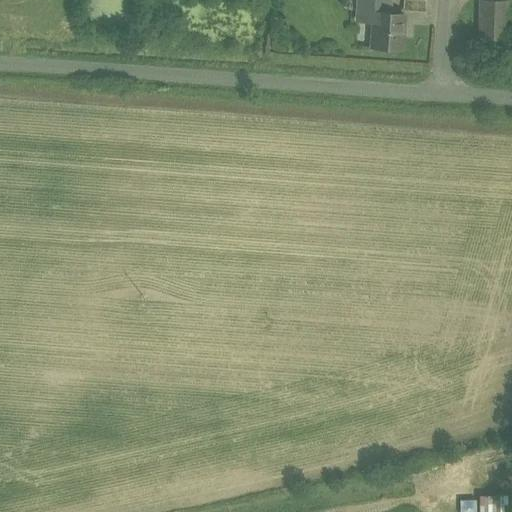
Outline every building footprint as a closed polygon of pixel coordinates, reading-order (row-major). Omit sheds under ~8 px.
[(389,0),(357,0),(358,2),(359,2),(357,21),(374,22),(372,46),(370,45),(370,47),(402,49),(402,48),(400,48),(402,16),(404,16),(404,14),(389,13),(389,0)] [(425,0),(403,0),(403,10),(425,11),(425,0)] [(506,0),(500,0),(479,0),(479,50),(505,51),(506,0)] [(505,51),(479,50),(478,60),(505,61),(505,51)] [(483,511),(511,511),(511,496),(511,494),(483,495),(483,511)] [(463,500),(463,511),(479,511),(479,499),(463,500)]
